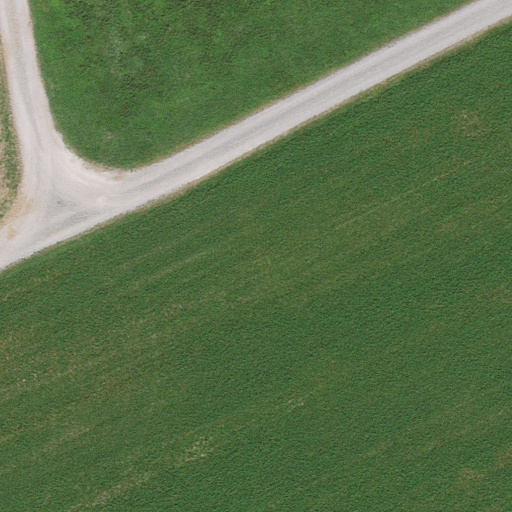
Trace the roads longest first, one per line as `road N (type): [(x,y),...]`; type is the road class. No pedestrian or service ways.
road 1 (track): [(0,246),(504,0)]
road 2 (track): [(3,0),(40,226)]
